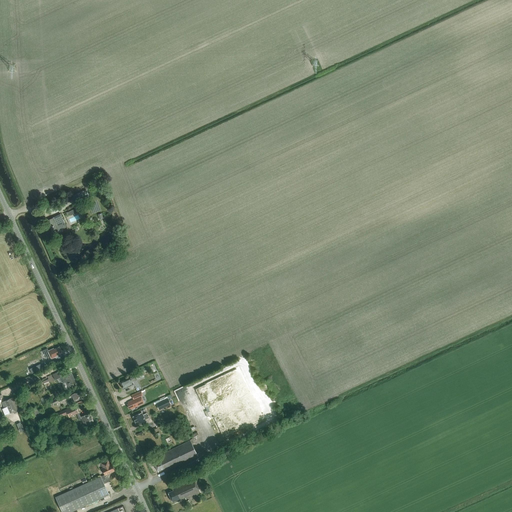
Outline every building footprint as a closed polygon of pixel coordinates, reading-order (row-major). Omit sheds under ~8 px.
[(86,190),(84,190),(69,197),(72,202),(89,195),(88,193),(92,192),(91,189),(87,191),(86,190)] [(53,218),(47,221),(52,232),(58,229),(59,231),(67,227),(61,214),(53,217),(53,218)] [(54,349),(48,351),(52,358),(57,356),(57,355),(62,352),(60,347),(54,349)] [(51,356),(48,351),(47,348),(43,350),(47,358),(51,356)] [(132,380),(143,376),(141,371),(129,376),(130,377),(120,382),(123,388),(130,385),(131,387),(134,385),(132,380)] [(65,388),(68,387),(68,388),(77,383),(72,373),(61,378),(60,374),(58,372),(53,374),(54,377),(55,380),(59,378),(62,384),(62,383),(64,388),(65,388)] [(71,392),(51,401),(53,407),(57,405),(56,403),(60,402),(61,404),(69,400),(69,399),(71,398),(73,402),(75,401),(83,397),(79,389),(72,393),(71,392)] [(131,409),(144,403),(141,396),(143,395),(141,391),(131,396),(133,399),(128,402),(129,403),(127,404),(129,407),(130,407),(131,409)] [(10,398),(1,402),(4,408),(3,408),(4,412),(3,412),(5,415),(17,410),(12,399),(10,399),(10,398)] [(168,399),(157,404),(160,410),(171,404),(168,399)] [(69,417),(77,414),(79,413),(76,405),(56,414),(58,419),(68,414),(69,417)] [(146,422),(145,420),(149,418),(147,414),(143,415),(142,413),(133,417),(137,426),(146,422)] [(82,418),(85,425),(76,429),(78,434),(87,430),(86,427),(95,423),(91,415),(87,417),(86,415),(82,418)] [(160,459),(154,462),(156,467),(159,471),(164,469),(166,472),(198,456),(194,448),(190,440),(159,455),(160,459)] [(105,474),(102,475),(104,479),(109,477),(108,474),(115,470),(112,463),(110,464),(108,460),(102,462),(104,467),(103,467),(105,474)] [(101,476),(95,479),(55,496),(62,511),(70,511),(109,495),(101,476)] [(180,499),(180,500),(185,498),(186,499),(200,492),(193,478),(172,488),(173,490),(168,493),(173,502),(180,499)]
